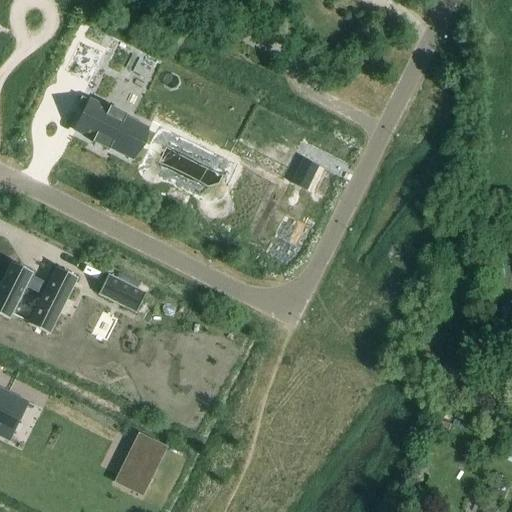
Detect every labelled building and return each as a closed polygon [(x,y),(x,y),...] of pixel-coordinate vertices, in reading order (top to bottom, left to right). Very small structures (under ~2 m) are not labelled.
[(87,113),(77,129),(95,139),(94,142),(110,151),(112,147),(133,158),(148,130),(127,119),(128,116),(111,107),(110,110),(84,96),(78,107),(87,113)] [(303,159),(291,184),(308,191),(319,167),(303,159)] [(11,263),(0,284),(0,314),(9,319),(11,320),(27,288),(43,295),(29,324),(51,335),(74,287),(78,278),(56,268),(48,285),(32,277),(33,274),(31,273),(11,263)] [(110,274),(99,295),(137,314),(147,293),(110,274)] [(511,307),(503,308),(505,342),(511,341),(511,307)] [(104,361),(115,339),(83,323),(73,346),(104,361)] [(0,435),(5,438),(8,432),(24,400),(0,388),(0,435)] [(489,502),(484,511),(497,511),(500,507),(489,502)]
